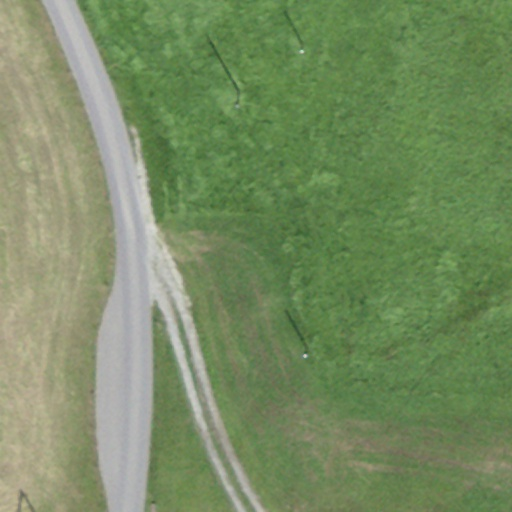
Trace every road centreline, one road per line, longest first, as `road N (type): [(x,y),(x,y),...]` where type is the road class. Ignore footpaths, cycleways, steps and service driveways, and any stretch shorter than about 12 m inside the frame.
road 1 (unclassified): [(125,511),(131,231),(121,170),(59,0)]
road 2 (track): [(252,511),(131,231)]
